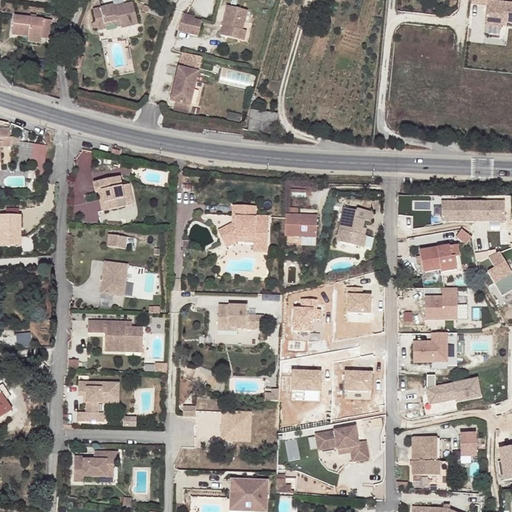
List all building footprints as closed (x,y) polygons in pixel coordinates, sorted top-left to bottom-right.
[(489,0),(473,0),(473,4),(489,6),(487,26),(503,28),(504,22),(511,23),(511,2),(489,1),(489,0)] [(244,31),(249,11),(229,6),(222,36),(239,40),(242,30),(244,31)] [(97,33),(98,37),(107,35),(106,32),(115,31),(120,30),(120,33),(121,34),(137,31),(132,10),(113,13),(113,11),(93,15),(96,27),(92,28),(93,34),(97,33)] [(194,17),(183,14),(178,31),(190,34),(194,20),(194,17)] [(37,19),(32,19),(16,16),(14,35),(29,37),(42,39),(51,41),(53,21),(37,19)] [(202,22),(194,20),(190,34),(198,37),(202,22)] [(244,31),(242,30),(239,40),(245,42),(248,32),(244,31)] [(84,58),(75,56),(72,66),(80,69),(84,58)] [(182,69),(174,102),(179,103),(194,107),(202,73),(182,69)] [(194,107),(179,103),(178,111),(192,114),(194,107)] [(253,112),(250,131),(274,135),(277,116),(253,112)] [(0,132),(0,137),(0,147),(11,146),(10,129),(0,129),(0,132)] [(19,157),(32,158),(31,166),(45,168),(48,145),(21,142),(19,157)] [(123,177),(97,182),(99,192),(101,191),(103,199),(106,198),(108,210),(121,207),(119,200),(127,199),(125,186),(123,177)] [(131,185),(125,186),(127,199),(119,200),(121,207),(136,205),(131,185)] [(506,203),(442,202),(442,222),(506,223),(506,203)] [(256,209),(234,208),(234,226),(219,233),(225,245),(237,239),(254,240),(254,244),(254,253),(267,254),(269,228),(255,227),(256,219),(256,209)] [(343,213),(336,247),(364,252),(366,241),(364,240),(361,240),(362,232),(364,225),(371,226),(373,216),(357,213),(356,216),(343,213)] [(1,215),(0,247),(21,247),(21,215),(1,215)] [(270,220),(256,219),(255,227),(269,228),(270,220)] [(318,222),(287,220),(286,241),(317,242),(318,222)] [(462,230),(456,237),(466,245),(472,238),(462,230)] [(109,235),(108,246),(126,248),(128,237),(109,235)] [(237,239),(225,245),(227,249),(238,244),(254,244),(254,240),(237,239)] [(456,247),(450,248),(451,258),(455,258),(458,257),(456,247)] [(420,253),(423,273),(440,270),(441,273),(456,271),(455,258),(451,258),(450,248),(420,253)] [(129,265),(106,262),(102,293),(124,296),(129,265)] [(497,282),(511,274),(511,265),(499,271),(496,267),(491,270),(497,282)] [(442,297),(425,297),(425,320),(457,320),(457,289),(442,289),(442,297)] [(298,328),(311,341),(327,326),(331,330),(360,337),(364,322),(331,314),(333,306),(316,302),(314,312),(298,328)] [(228,311),(217,310),(217,327),(236,328),(236,331),(254,332),(254,331),(254,318),(246,317),(246,308),(228,307),(228,311)] [(262,318),(254,318),(254,331),(261,331),(262,318)] [(137,329),(137,324),(100,322),(99,334),(115,335),(115,351),(137,352),(137,347),(153,348),(153,330),(144,330),(137,329)] [(18,334),(18,345),(32,345),(32,334),(18,334)] [(432,342),(413,342),(413,363),(447,362),(447,334),(432,334),(432,342)] [(457,335),(447,334),(447,362),(447,366),(457,366),(457,335)] [(168,365),(156,365),(155,373),(167,374),(168,365)] [(346,372),(346,399),(373,399),(373,372),(346,372)] [(435,377),(427,377),(427,389),(430,405),(455,400),(455,403),(481,399),(477,380),(436,388),(435,377)] [(385,379),(375,380),(375,384),(376,391),(385,391),(385,379)] [(120,385),(80,384),(80,398),(86,398),(89,398),(89,404),(88,414),(80,414),(79,423),(105,423),(106,413),(100,413),(100,404),(113,404),(113,396),(120,395),(120,385)] [(0,413),(3,417),(13,410),(6,400),(11,396),(3,385),(0,386),(0,413)] [(305,386),(296,389),(299,403),(310,401),(305,386)] [(281,394),(274,393),(274,398),(267,398),(266,404),(280,405),(281,394)] [(193,409),(181,409),(181,419),(193,419),(193,409)] [(222,413),(222,442),(253,442),(253,413),(222,413)] [(132,419),(124,418),(124,427),(132,427),(132,419)] [(358,463),(370,461),(367,444),(359,445),(356,430),(316,437),(319,453),(338,450),(338,452),(356,449),(358,463)] [(477,434),(462,435),(463,457),(479,457),(477,434)] [(440,440),(413,440),(414,477),(441,477),(440,463),(437,463),(437,452),(440,452),(440,440)] [(511,447),(500,450),(502,461),(499,462),(503,480),(511,478),(511,447)] [(338,452),(339,457),(352,455),(353,464),(358,463),(356,449),(338,452)] [(119,463),(120,454),(97,453),(96,461),(85,461),(77,460),(76,482),(85,482),(86,477),(100,478),(101,473),(115,473),(116,463),(119,463)] [(277,493),(284,493),(285,481),(278,481),(277,493)] [(269,511),(272,485),(235,483),(233,502),(245,503),(248,507),(258,508),(258,511),(269,511)] [(245,503),(233,502),(232,511),(258,511),(258,508),(248,507),(245,503)]
